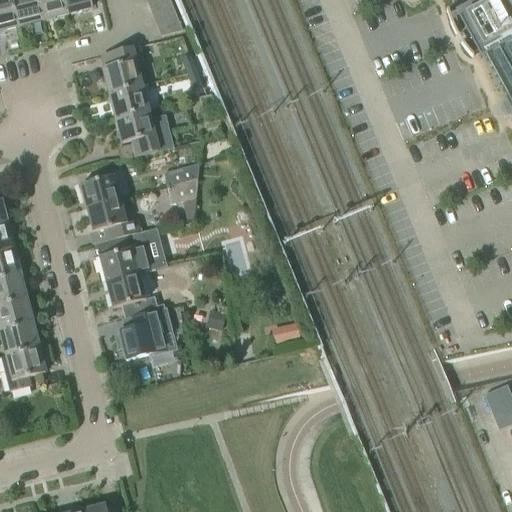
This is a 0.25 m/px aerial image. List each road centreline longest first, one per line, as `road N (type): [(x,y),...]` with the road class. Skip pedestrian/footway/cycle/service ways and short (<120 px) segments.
road 1 (residential): [(0,474),(69,456),(92,440),(95,415),(27,135)]
road 2 (residential): [(27,135),(12,71),(130,40),(119,0)]
